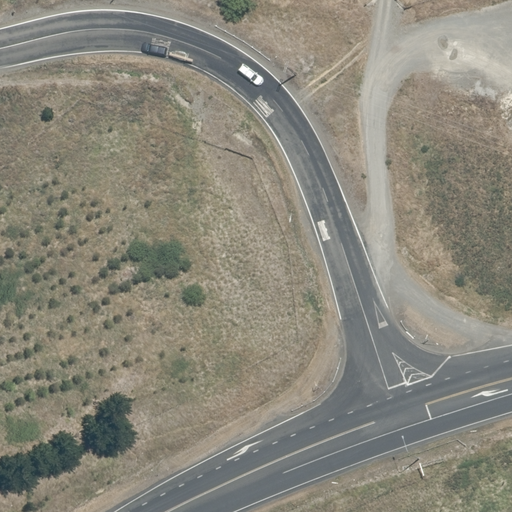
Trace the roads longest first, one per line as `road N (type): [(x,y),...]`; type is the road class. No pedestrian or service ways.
road 1 (unclassified): [(401,412),(325,176),(262,82),(220,53),(132,24),(83,25),(0,44)]
road 2 (trunk): [(170,511),(401,412)]
